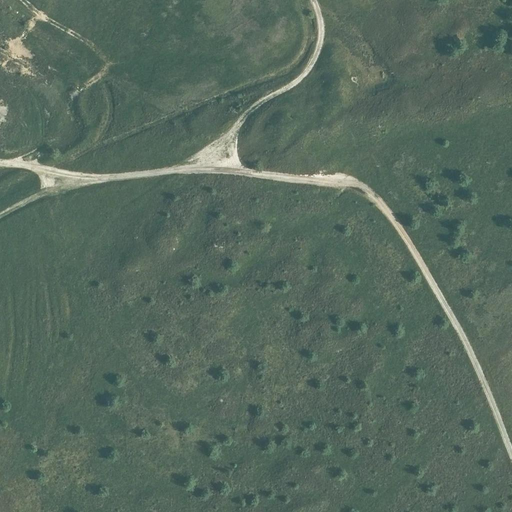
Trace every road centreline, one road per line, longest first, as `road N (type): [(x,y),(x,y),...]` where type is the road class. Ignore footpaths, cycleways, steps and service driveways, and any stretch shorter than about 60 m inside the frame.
road 1 (track): [(179,170),(344,183),(372,198),(394,220),(453,319),(511,452)]
road 2 (track): [(0,219),(106,179),(179,170),(215,147),(309,66),(319,32),(313,0)]
